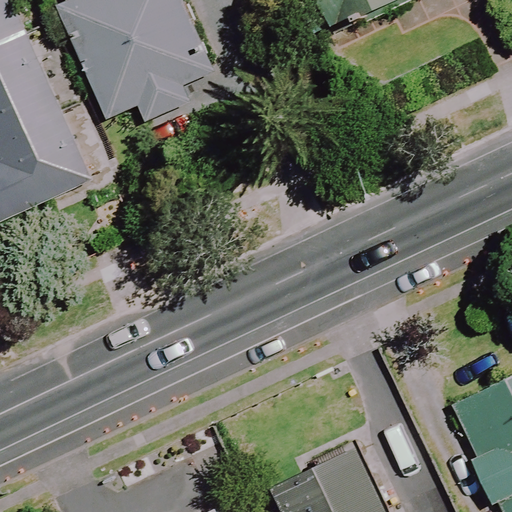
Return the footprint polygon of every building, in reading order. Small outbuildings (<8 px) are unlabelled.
[(9,0),(0,0),(0,224),(91,183),(9,0)] [(197,52),(178,0),(83,0),(62,8),(104,122),(138,109),(144,125),(192,107),(184,85),(200,79),(191,54),(197,52)] [(406,0),(286,0),(290,7),(304,0),(315,0),(333,35),(406,0)] [(511,511),(511,379),(451,405),(494,511),(511,511)] [(386,511),(360,453),(276,491),(285,511),(386,511)]
